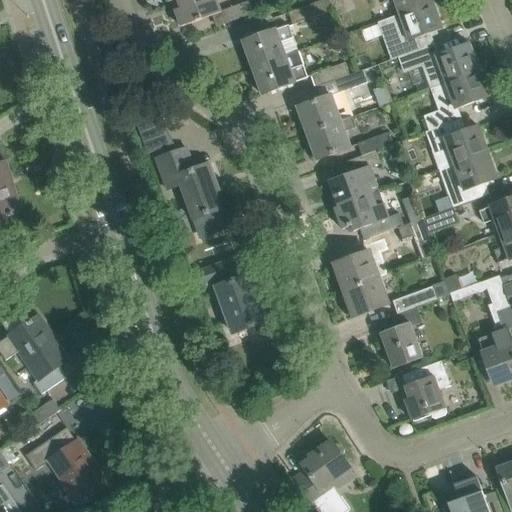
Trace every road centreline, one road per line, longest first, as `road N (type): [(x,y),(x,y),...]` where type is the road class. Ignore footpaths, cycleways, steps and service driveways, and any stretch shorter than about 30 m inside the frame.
road 1 (unclassified): [(224,465),(155,344),(42,0)]
road 2 (residential): [(333,382),(244,141),(149,69),(118,0)]
road 3 (residential): [(511,420),(395,457),(379,449),(333,382)]
road 4 (unclassified): [(224,465),(333,382)]
